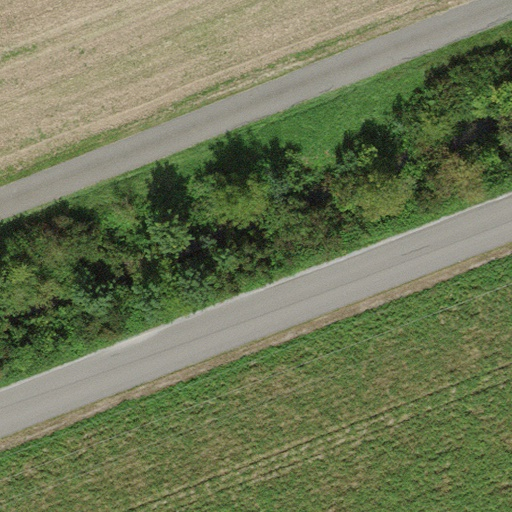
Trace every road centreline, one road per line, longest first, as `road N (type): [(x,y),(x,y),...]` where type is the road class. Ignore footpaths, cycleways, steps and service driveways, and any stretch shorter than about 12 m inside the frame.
road 1 (track): [(0,208),(511,2)]
road 2 (unclassified): [(511,219),(0,415)]
